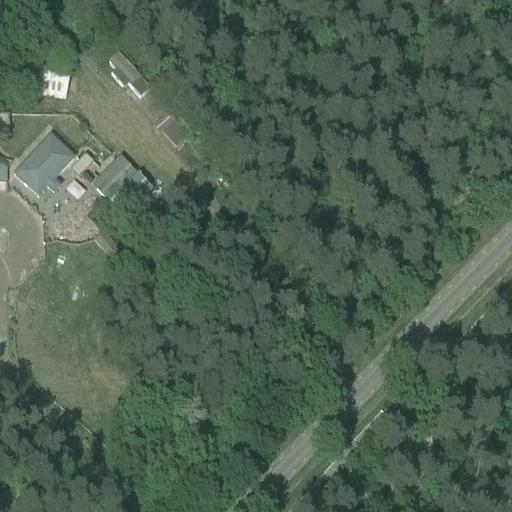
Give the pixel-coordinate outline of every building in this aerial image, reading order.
[(31,64),(25,94),(65,102),(71,72),(31,64)] [(0,117),(0,139),(9,139),(8,117),(0,117)] [(49,138),(11,178),(37,202),(45,192),(52,198),(60,190),(54,184),(74,162),(49,138)] [(69,173),(78,181),(93,165),(84,157),(69,173)] [(122,220),(151,191),(136,176),(107,205),(122,220)] [(104,234),(93,243),(109,262),(120,253),(104,234)]
